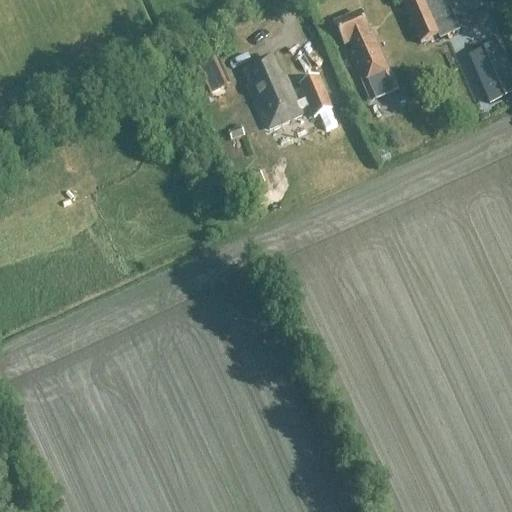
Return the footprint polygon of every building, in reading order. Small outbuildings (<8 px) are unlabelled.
[(422,0),(404,9),(420,45),(438,38),(439,42),(458,34),(451,16),(433,24),(422,0)] [(368,35),(359,15),(334,26),(344,48),(349,46),(352,52),(348,53),(362,85),(390,72),(372,33),(368,35)] [(490,105),(511,95),(511,72),(500,46),(484,52),(470,59),(475,71),(490,105)] [(231,89),(216,55),(195,64),(210,98),(231,89)] [(271,60),(247,70),(256,91),(252,93),(268,130),(301,116),(300,114),(309,110),(313,119),(332,111),(318,78),(299,86),(306,102),(297,106),(289,88),(284,90),(271,60)] [(229,135),(233,144),(245,139),(242,130),(229,135)] [(270,187),(264,172),(241,182),(247,197),(270,187)]
